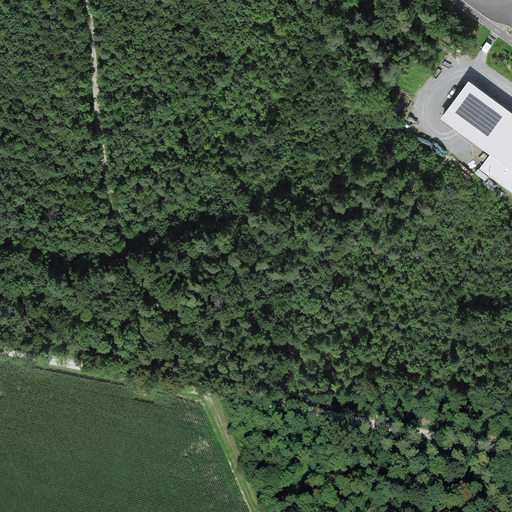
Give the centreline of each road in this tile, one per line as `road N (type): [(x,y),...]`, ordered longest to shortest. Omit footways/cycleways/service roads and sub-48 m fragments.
road 1 (track): [(0,351),(511,451)]
road 2 (track): [(86,0),(108,183),(126,241),(200,390)]
